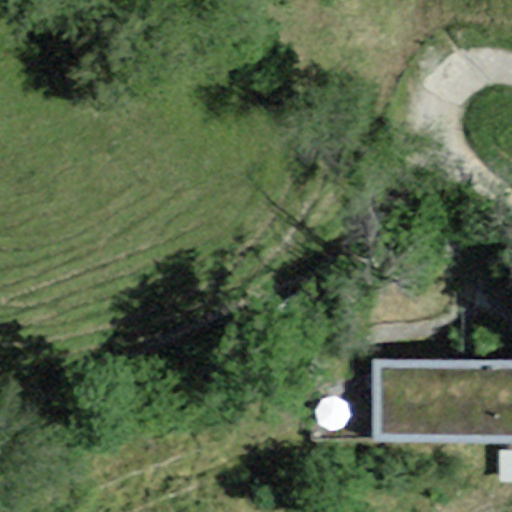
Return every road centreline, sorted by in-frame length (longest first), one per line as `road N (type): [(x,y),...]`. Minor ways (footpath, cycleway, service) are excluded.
road 1 (track): [(511,69),(479,65),(450,76),(438,101),(438,132),(451,158)]
road 2 (track): [(451,158),(483,234),(511,276)]
